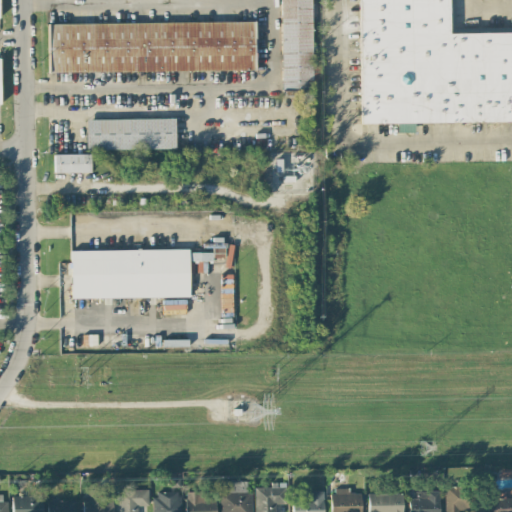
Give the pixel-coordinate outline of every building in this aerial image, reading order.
[(280,0),(311,0),(313,90),(282,91),(280,0)] [(511,121),(511,32),(447,33),(446,0),(359,0),(362,123),(511,121)] [(46,24),(253,21),(254,69),(47,72),(46,24)] [(86,120),(174,118),(175,149),(87,149),(86,120)] [(396,132),(413,133),(413,124),(397,123),(396,132)] [(53,154),(89,154),(90,171),(54,171),(53,154)] [(224,244),(212,244),(212,253),(190,253),(190,255),(190,261),(224,261),(224,244)] [(70,251),(187,249),(188,296),(71,298),(70,251)] [(274,511),(275,504),(284,505),(284,483),(270,483),(270,488),(255,487),(254,511),(274,511)] [(444,487),(443,511),(458,511),(458,509),(468,509),(468,487),(444,487)] [(117,511),(137,511),(137,506),(148,506),(148,490),(117,490),(117,511)] [(349,490),(330,490),(328,511),(360,511),(361,494),(349,493),(349,490)] [(112,511),(112,499),(101,499),(102,491),(83,491),(83,511),(112,511)] [(179,511),(179,491),(152,492),(152,511),(179,511)] [(322,511),(323,492),(291,492),(290,511),(322,511)] [(438,511),(438,492),(418,492),(418,498),(407,499),(407,511),(438,511)] [(511,511),(511,498),(504,499),(504,492),(490,493),(490,511),(511,511)] [(184,511),(214,511),(214,494),(184,494),(184,511)] [(401,511),(401,494),(368,494),(367,511),(401,511)] [(10,497),(11,511),(36,511),(36,496),(10,497)] [(71,511),(71,500),(47,501),(46,511),(71,511)]
